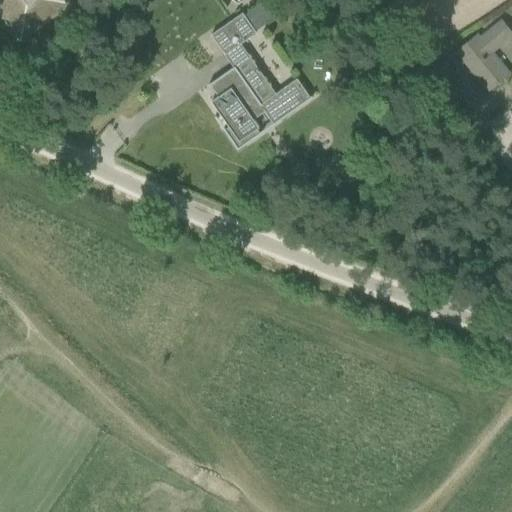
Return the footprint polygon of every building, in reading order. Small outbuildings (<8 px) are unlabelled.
[(0,0),(0,9),(20,38),(63,8),(58,0),(0,0)] [(224,55),(256,33),(242,13),(210,35),(224,55)] [(491,52),(511,35),(511,34),(501,21),(479,38),(477,35),(456,52),(488,91),(509,74),(491,52)] [(436,83),(451,70),(438,54),(422,65),(436,83)] [(261,104),(234,67),(208,85),(217,97),(211,101),(228,126),(223,130),(237,150),(262,133),(261,131),(258,134),(255,130),(258,128),(253,120),(264,112),(273,125),(312,98),(311,96),(309,98),(296,79),(261,104)]
